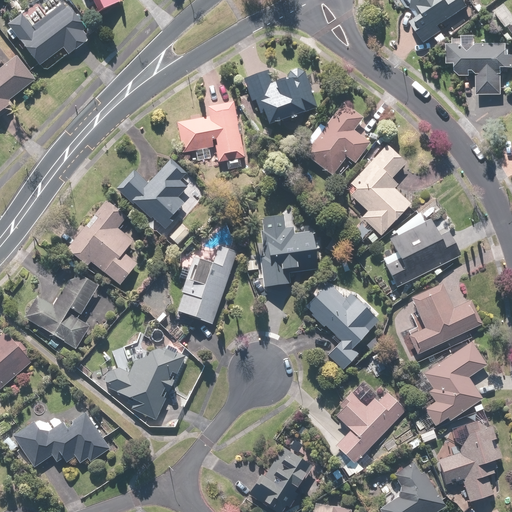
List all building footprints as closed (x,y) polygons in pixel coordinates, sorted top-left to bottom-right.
[(92,0),(98,12),(122,2),(120,0),(92,0)] [(437,27),(466,8),(460,0),(401,0),(414,19),(409,23),(423,44),(440,33),(437,27)] [(20,16),(6,27),(37,68),(64,49),(69,55),(89,40),(83,31),(84,29),(69,8),(65,11),(60,4),(29,28),(20,16)] [(506,45),(446,46),(447,65),(456,65),(456,75),(475,75),(476,95),(501,95),(500,69),(511,68),(511,56),(506,56),(506,45)] [(0,116),(14,105),(10,100),(34,80),(15,57),(0,69),(0,116)] [(262,113),(267,127),(316,109),(303,74),(296,70),(289,73),(286,80),(272,85),(267,72),(244,80),(257,115),(262,113)] [(208,117),(176,124),(182,153),(214,147),(217,163),(243,158),(232,103),(206,108),(208,117)] [(361,119),(342,104),(304,155),(331,175),(345,157),(354,164),(369,144),(352,131),(361,119)] [(386,145),(349,185),(355,191),(350,196),(367,212),(362,218),(381,235),(410,204),(394,189),(396,186),(390,181),(405,164),(386,145)] [(132,171),(115,190),(162,232),(173,220),(170,217),(182,203),(177,198),(186,189),(178,182),(185,174),(169,160),(148,184),(132,171)] [(127,219),(105,201),(65,251),(85,268),(89,263),(118,286),(136,264),(123,253),(133,241),(119,229),(127,219)] [(316,271),(311,230),(295,232),(294,225),(284,226),(282,214),(263,217),(265,230),(262,230),(266,256),(259,257),(263,289),(290,285),(288,274),(316,271)] [(384,266),(395,288),(460,256),(448,234),(438,239),(429,221),(388,241),(397,259),(384,266)] [(371,244),(377,239),(363,222),(352,231),(361,242),(366,238),(367,238),(371,244)] [(181,226),(168,238),(176,246),(189,234),(181,226)] [(211,324),(235,253),(219,248),(212,266),(194,260),(177,313),(211,324)] [(38,296),(23,320),(74,353),(91,327),(76,318),(98,285),(73,269),(51,305),(38,296)] [(328,284),(305,308),(341,341),(327,357),(342,370),(357,354),(352,349),(378,321),(349,295),(345,300),(328,284)] [(408,337),(416,355),(481,324),(470,301),(452,309),(441,285),(410,300),(424,329),(408,337)] [(0,388),(29,360),(3,333),(0,336),(0,388)] [(127,373),(111,370),(103,385),(133,401),(129,408),(154,422),(166,401),(160,397),(164,389),(168,391),(173,381),(168,378),(171,372),(175,375),(185,357),(153,339),(143,357),(137,354),(127,373)] [(422,411),(433,427),(447,418),(449,421),(482,399),(468,378),(485,366),(470,343),(422,374),(433,390),(428,393),(434,403),(422,411)] [(381,358),(372,363),(378,375),(387,371),(381,358)] [(334,447),(352,464),(404,411),(385,393),(376,403),(372,399),(365,407),(351,393),(339,405),(343,409),(336,416),(350,430),(334,447)] [(110,449),(84,413),(67,425),(64,421),(61,423),(56,416),(44,425),(39,418),(11,438),(33,469),(51,456),(57,464),(63,460),(65,463),(74,458),(79,465),(87,459),(90,463),(110,449)] [(459,453),(437,461),(445,485),(462,480),(469,501),(492,494),(486,475),(493,473),(489,462),(501,458),(491,426),(484,428),(482,420),(475,422),(463,426),(470,446),(458,450),(459,453)] [(433,431),(419,435),(421,444),(422,446),(436,442),(433,431)] [(280,511),(310,466),(282,448),(263,478),(259,475),(247,494),(276,511),(280,511)] [(437,511),(445,507),(423,473),(419,475),(412,463),(393,475),(400,486),(398,498),(378,510),(379,511),(437,511)]
